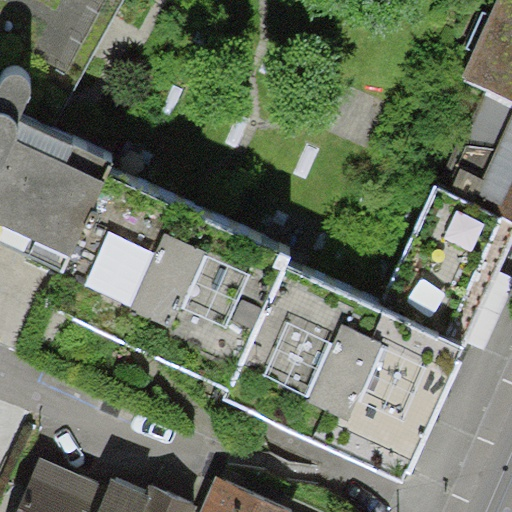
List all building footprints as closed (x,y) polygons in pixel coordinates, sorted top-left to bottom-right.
[(0,0),(0,62),(73,99),(123,0),(0,0)] [(511,0),(504,0),(470,83),(511,101),(511,0)] [(510,216),(511,212),(511,115),(476,97),(434,183),(510,216)] [(414,482),(470,344),(0,109),(0,226),(73,254),(40,301),(226,401),(414,482)] [(193,511),(196,506),(114,483),(42,456),(16,511),(193,511)] [(267,511),(216,488),(204,511),(267,511)]
